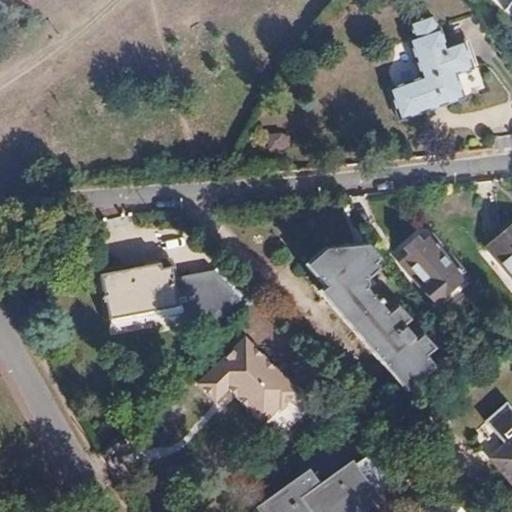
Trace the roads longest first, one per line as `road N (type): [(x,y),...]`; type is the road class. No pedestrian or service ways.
road 1 (residential): [(0,209),(511,165)]
road 2 (residential): [(0,339),(104,511)]
